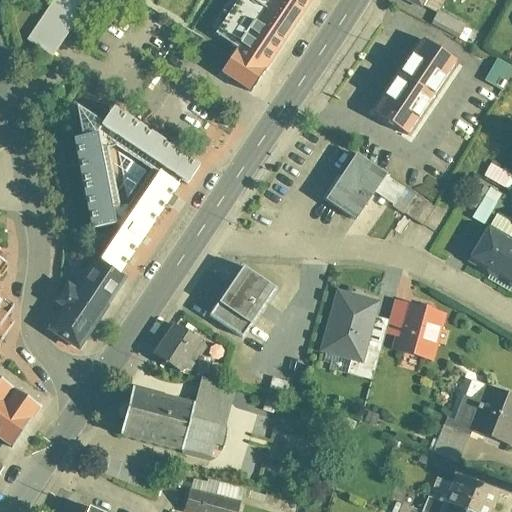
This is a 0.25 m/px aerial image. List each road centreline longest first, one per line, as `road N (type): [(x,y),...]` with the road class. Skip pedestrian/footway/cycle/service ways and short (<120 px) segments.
road 1 (residential): [(84,380),(49,353),(33,319),(40,239),(0,64)]
road 2 (residential): [(190,223),(226,240),(394,252),(511,308)]
road 3 (tertiary): [(190,223),(341,0)]
road 4 (tertiary): [(84,380),(190,223)]
road 5 (residential): [(0,509),(84,380)]
